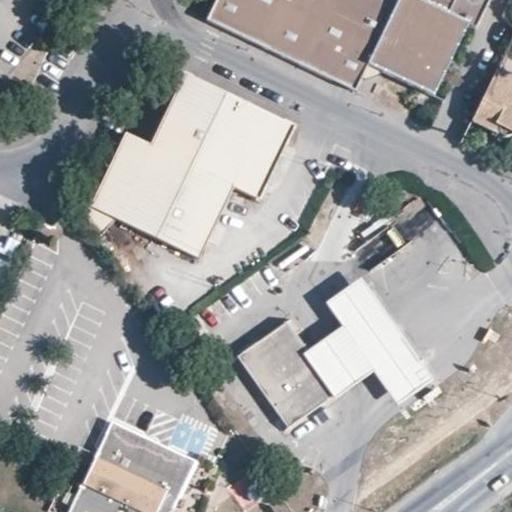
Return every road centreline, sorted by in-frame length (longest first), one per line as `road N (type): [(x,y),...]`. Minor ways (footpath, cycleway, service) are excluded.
road 1 (unknown): [(351,451),(271,430),(228,347),(237,329),(320,264),(393,134)]
road 2 (residential): [(178,30),(494,183),(511,200)]
road 3 (residential): [(0,173),(41,168),(60,152),(116,46),(149,31),(178,30)]
road 4 (unknown): [(441,157),(509,0)]
